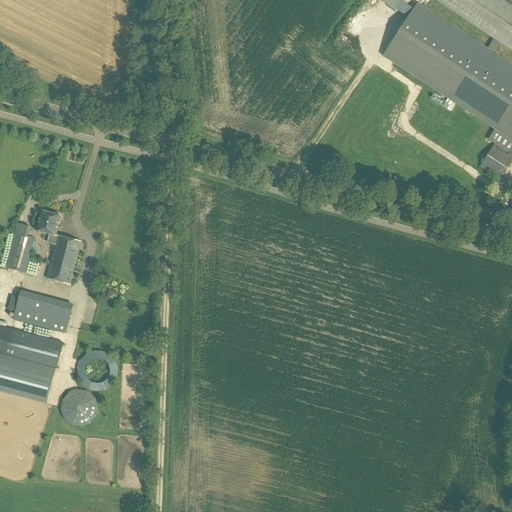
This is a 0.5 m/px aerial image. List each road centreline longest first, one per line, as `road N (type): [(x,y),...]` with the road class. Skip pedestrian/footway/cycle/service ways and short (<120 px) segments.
road 1 (secondary): [(511,238),(0,98)]
road 2 (track): [(162,511),(172,162)]
